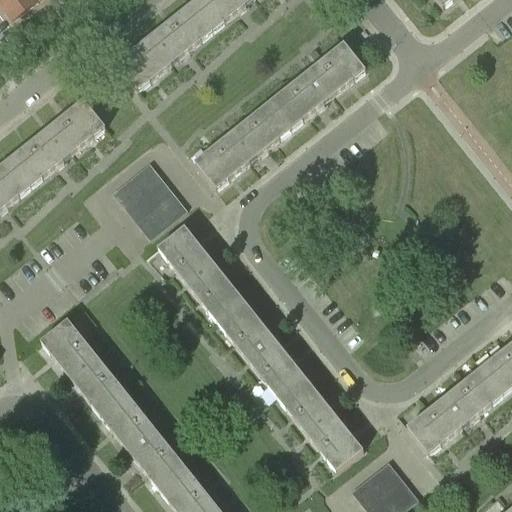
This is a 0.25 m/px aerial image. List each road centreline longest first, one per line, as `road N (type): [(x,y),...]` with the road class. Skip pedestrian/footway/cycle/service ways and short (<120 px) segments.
road 1 (residential): [(418,64),(227,216),(233,248),(374,407),(391,402),(511,303)]
road 2 (residential): [(0,114),(147,0)]
road 3 (residential): [(118,511),(29,396),(0,400)]
